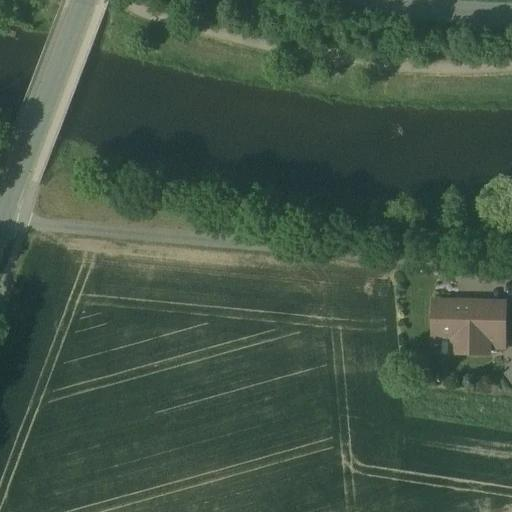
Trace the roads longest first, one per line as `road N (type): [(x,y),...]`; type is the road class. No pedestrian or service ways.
road 1 (residential): [(0,230),(83,0)]
road 2 (residential): [(389,0),(511,14)]
